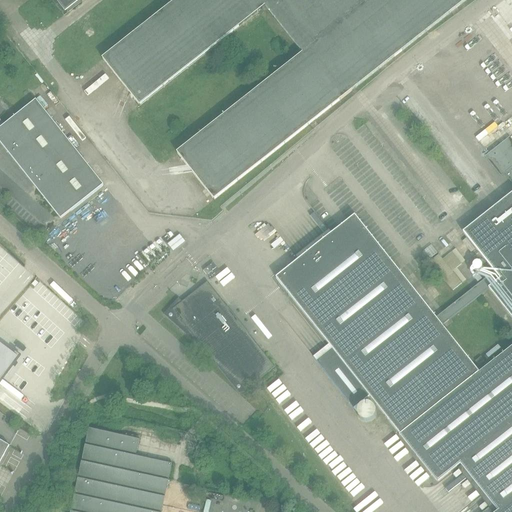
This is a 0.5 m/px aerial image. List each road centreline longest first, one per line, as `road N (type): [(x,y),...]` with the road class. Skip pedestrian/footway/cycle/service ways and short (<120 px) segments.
road 1 (unknown): [(226,224),(270,316),(400,511)]
road 2 (unknown): [(319,144),(404,248),(424,248),(422,226),(345,122)]
road 3 (unclassified): [(193,203),(148,196),(0,7)]
road 4 (unclassified): [(110,331),(322,511)]
road 5 (unclassified): [(8,511),(110,331)]
road 6 (unclassified): [(110,331),(0,233)]
